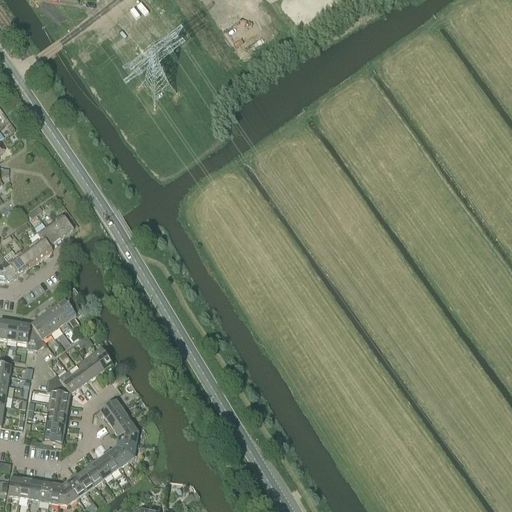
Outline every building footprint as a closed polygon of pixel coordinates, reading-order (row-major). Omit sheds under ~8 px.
[(53,224),(64,239),(73,233),(62,218),(53,224)] [(53,224),(45,230),(56,245),(64,239),(53,224)] [(48,251),(56,245),(45,230),(36,236),(40,241),(48,251)] [(40,241),(32,247),(43,262),(51,256),(48,251),(40,241)] [(43,262),(32,247),(24,252),(34,268),(43,262)] [(24,252),(15,258),(26,274),(34,268),(24,252)] [(7,265),(10,269),(10,268),(18,279),(26,274),(15,258),(7,265)] [(7,287),(18,279),(10,268),(10,269),(0,275),(0,285),(4,287),(6,285),(7,287)] [(65,303),(57,309),(68,325),(76,319),(75,317),(81,313),(75,304),(78,302),(76,299),(79,297),(74,290),(65,297),(69,302),(66,304),(65,303)] [(59,331),(68,325),(57,309),(48,315),(59,331)] [(51,337),(59,331),(48,315),(40,321),(51,337)] [(43,343),(51,337),(40,321),(32,327),(43,343)] [(0,341),(7,343),(10,324),(0,322),(0,341)] [(7,343),(17,345),(20,326),(10,324),(7,343)] [(17,345),(27,346),(30,327),(20,326),(17,345)] [(26,351),(37,353),(31,327),(31,328),(30,327),(27,346),(26,351)] [(46,347),(43,343),(32,327),(31,327),(37,353),(46,347)] [(83,341),(81,342),(88,350),(93,347),(86,338),(83,341)] [(102,352),(93,358),(104,374),(113,367),(102,352)] [(93,358),(85,364),(96,379),(104,374),(93,358)] [(85,364),(77,370),(88,385),(96,379),(85,364)] [(0,366),(0,377),(10,379),(11,369),(0,366)] [(79,391),(88,385),(77,370),(68,376),(79,391)] [(68,376),(60,382),(71,397),(79,391),(68,376)] [(10,379),(0,377),(0,387),(8,389),(10,379)] [(57,378),(48,384),(71,398),(71,397),(60,382),(57,378)] [(70,398),(71,398),(48,384),(47,395),(52,395),(70,399),(70,398)] [(0,387),(0,398),(6,399),(8,389),(0,387)] [(52,395),(50,406),(69,409),(70,399),(52,395)] [(107,423),(122,412),(117,405),(119,404),(118,402),(97,417),(100,420),(103,418),(107,423)] [(69,409),(50,406),(48,416),(67,419),(69,409)] [(122,412),(107,423),(110,428),(107,431),(109,434),(130,419),(129,418),(127,419),(122,412)] [(48,416),(47,426),(65,429),(67,419),(48,416)] [(119,440),(134,428),(129,422),(131,421),(130,419),(109,434),(111,437),(115,434),(119,440)] [(47,426),(45,436),(64,439),(65,429),(47,426)] [(118,445),(138,448),(139,446),(137,446),(139,435),(134,428),(119,440),(118,445)] [(62,449),(64,439),(45,436),(43,446),(62,449)] [(117,450),(128,465),(135,461),(136,450),(138,450),(138,448),(118,445),(117,450)] [(106,452),(121,473),(122,472),(121,470),(128,465),(117,450),(112,453),(109,450),(106,452)] [(100,462),(111,477),(118,472),(119,474),(121,473),(106,452),(103,455),(106,458),(100,462)] [(90,464),(104,485),(106,484),(105,482),(111,477),(100,462),(95,465),(93,462),(90,464)] [(84,474),(95,489),(102,484),(103,486),(104,485),(90,464),(87,466),(89,470),(84,474)] [(4,466),(2,474),(10,475),(11,467),(4,466)] [(73,476),(88,497),(89,496),(88,494),(95,489),(84,474),(78,477),(76,474),(73,476)] [(19,501),(23,482),(16,481),(17,477),(13,476),(9,501),(11,501),(11,499),(19,501)] [(67,486),(79,503),(80,503),(79,501),(85,496),(86,498),(88,497),(73,476),(70,478),(72,482),(67,486)] [(23,482),(19,501),(28,502),(27,504),(29,504),(33,479),(30,479),(29,483),(23,482)] [(33,479),(29,504),(31,505),(31,503),(40,504),(43,485),(36,484),(37,480),(33,479)] [(49,508),(53,483),(50,482),(49,486),(43,485),(40,504),(48,506),(48,507),(49,508)] [(53,483),(49,508),(51,508),(51,506),(60,508),(63,488),(56,487),(57,483),(53,483)] [(63,488),(60,508),(68,509),(77,502),(78,504),(79,503),(67,486),(63,488)] [(199,498),(196,493),(182,503),(185,508),(199,498)]
